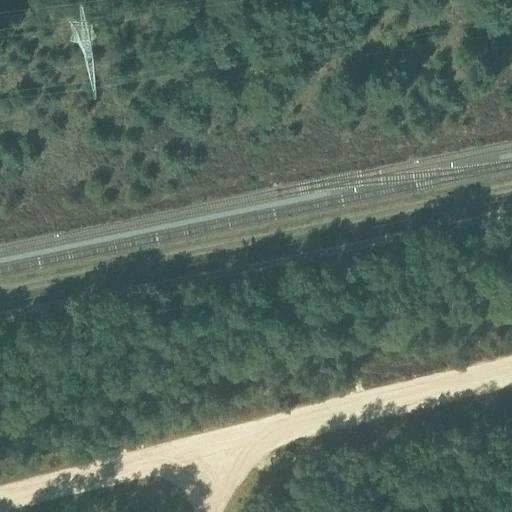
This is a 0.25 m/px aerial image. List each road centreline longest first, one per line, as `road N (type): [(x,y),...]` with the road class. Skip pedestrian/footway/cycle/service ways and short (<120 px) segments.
road 1 (track): [(0,509),(511,375)]
road 2 (track): [(511,216),(0,332)]
